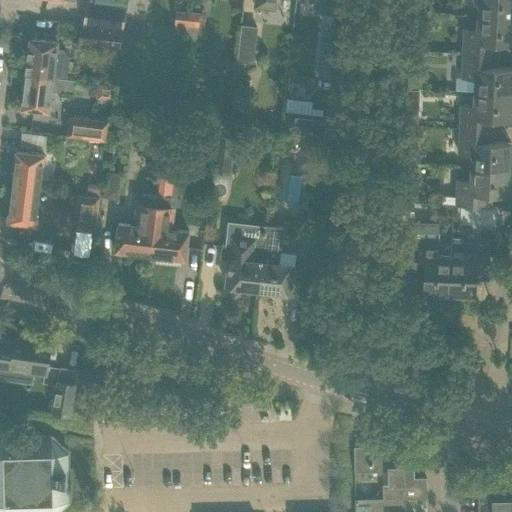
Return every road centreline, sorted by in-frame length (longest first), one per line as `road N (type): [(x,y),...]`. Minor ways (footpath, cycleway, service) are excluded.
road 1 (residential): [(362,395),(383,0)]
road 2 (residential): [(0,287),(362,395)]
road 3 (residential): [(459,428),(511,271)]
